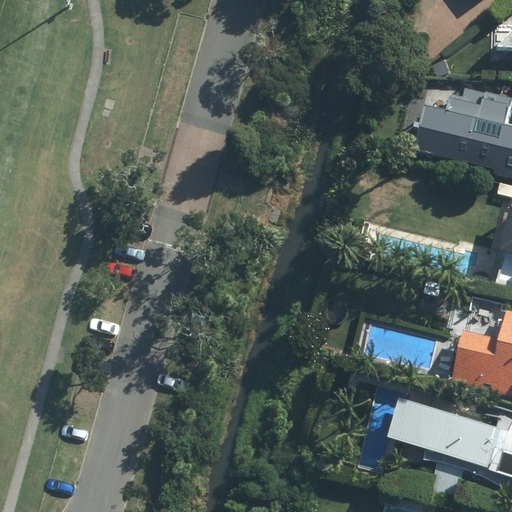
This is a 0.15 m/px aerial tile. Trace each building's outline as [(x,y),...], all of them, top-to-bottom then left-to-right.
[(511,37),(495,55),(511,55),(511,37)] [(441,122),(421,117),(412,158),(511,179),(511,136),(503,135),(510,102),(463,92),(461,102),(446,98),(441,122)] [(511,216),(506,215),(497,257),(511,260),(511,216)] [(511,400),(511,319),(505,318),(499,346),(461,337),(450,387),(511,400)] [(511,427),(500,424),(496,438),(396,406),(384,445),(511,484),(511,427)]
